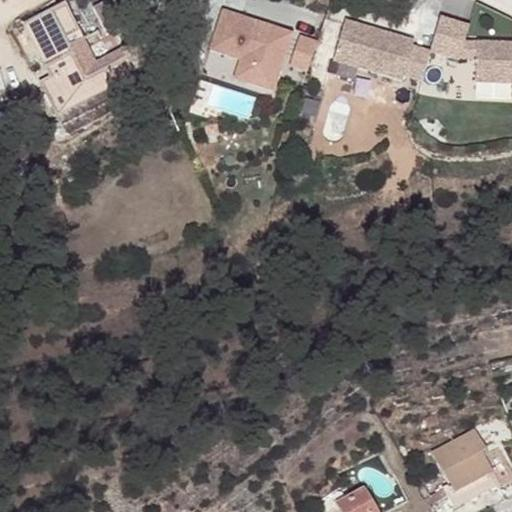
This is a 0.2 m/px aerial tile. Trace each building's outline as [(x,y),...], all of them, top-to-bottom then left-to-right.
[(114,0),(110,0),(94,9),(107,35),(128,25),(114,0)] [(88,50),(87,50),(75,56),(70,45),(64,35),(79,27),(66,3),(30,22),(37,38),(35,39),(42,54),(40,55),(46,66),(57,60),(62,69),(57,72),(58,75),(43,82),(53,102),(83,88),(80,82),(99,73),(106,84),(147,63),(136,43),(121,50),(123,53),(100,64),(98,60),(94,62),(88,50)] [(292,32),(223,9),(210,49),(240,59),(234,75),(273,88),(292,32)] [(511,41),(465,41),(470,24),(441,16),(430,52),(462,61),(476,62),(475,81),(511,82),(511,41)] [(415,38),(346,17),(333,60),(344,63),(341,72),(354,76),(356,68),(403,82),(405,76),(421,81),(431,49),(414,44),(415,38)] [(317,41),(301,35),(291,64),(307,70),(317,41)] [(81,38),(70,45),(75,56),(87,50),(81,38)] [(83,88),(53,102),(60,116),(109,90),(106,84),(99,73),(80,82),(83,88)] [(472,430),(428,455),(451,496),(486,476),(491,484),(508,474),(492,445),(484,450),(472,430)] [(381,511),(372,490),(342,504),(345,511),(381,511)]
